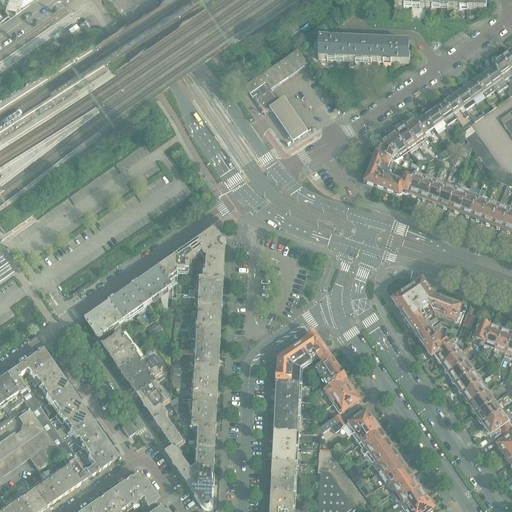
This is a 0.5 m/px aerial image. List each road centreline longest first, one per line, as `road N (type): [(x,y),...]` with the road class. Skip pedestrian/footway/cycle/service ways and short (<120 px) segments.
road 1 (residential): [(0,368),(248,195)]
road 2 (secondary): [(502,511),(359,302)]
road 3 (tertiary): [(242,511),(249,369),(339,304)]
road 4 (secondary): [(339,304),(348,331),(469,506)]
road 5 (secondary): [(114,0),(248,195)]
road 6 (secondary): [(279,175),(153,0)]
road 7 (residential): [(279,175),(439,69)]
road 8 (residential): [(135,463),(63,361),(85,345)]
